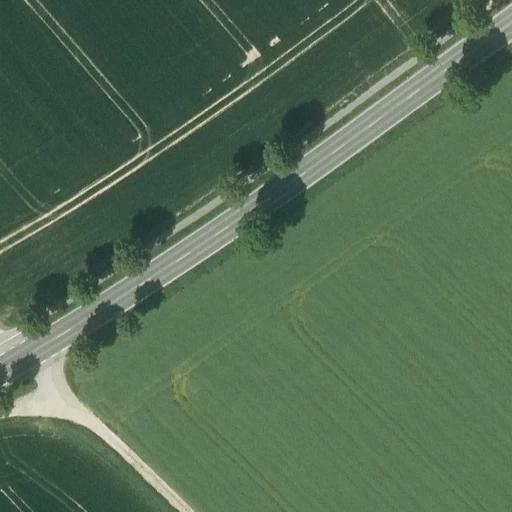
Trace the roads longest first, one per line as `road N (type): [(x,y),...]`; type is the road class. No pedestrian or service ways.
road 1 (secondary): [(511,20),(0,369)]
road 2 (track): [(0,339),(109,433),(183,511)]
